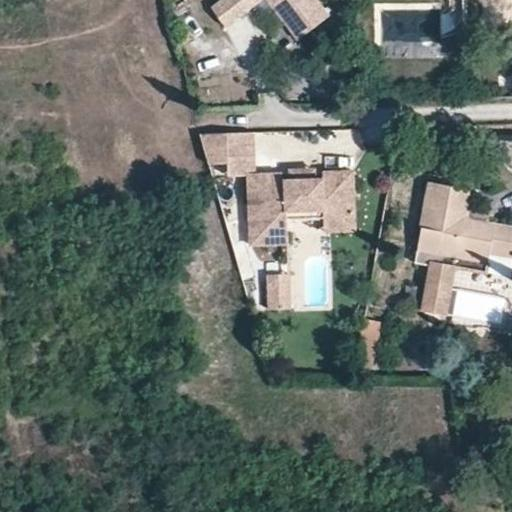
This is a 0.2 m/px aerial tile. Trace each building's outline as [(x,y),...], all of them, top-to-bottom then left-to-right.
[(317,0),(222,0),(214,6),(227,25),(237,17),(255,4),(251,0),(270,0),(299,40),(330,17),(317,0)] [(332,223),(355,222),(353,171),(323,171),(323,178),(315,178),(290,178),(283,178),(283,172),(255,173),(254,130),(200,132),(210,164),(228,164),(229,174),(249,174),(250,243),(288,242),(287,217),(287,209),(331,209),(332,223)] [(309,162),(308,145),(260,146),(261,164),(309,162)] [(290,166),(290,178),(315,178),(315,166),(290,166)] [(456,256),(489,262),(493,246),(511,250),(511,226),(489,222),(469,218),(471,204),(474,188),(431,181),(415,261),(430,263),(427,287),(451,291),(454,268),(456,256)] [(485,206),(471,204),(469,218),(489,222),(490,216),(485,206)] [(355,230),(355,222),(332,223),(331,209),(287,209),(287,217),(324,216),(324,231),(355,230)] [(487,272),(489,262),(456,256),(454,268),(487,272)] [(289,304),(288,270),(268,270),(269,310),(289,310),(289,304)] [(447,316),(451,291),(427,287),(423,312),(447,316)] [(365,319),(357,365),(373,368),(381,322),(365,319)]
